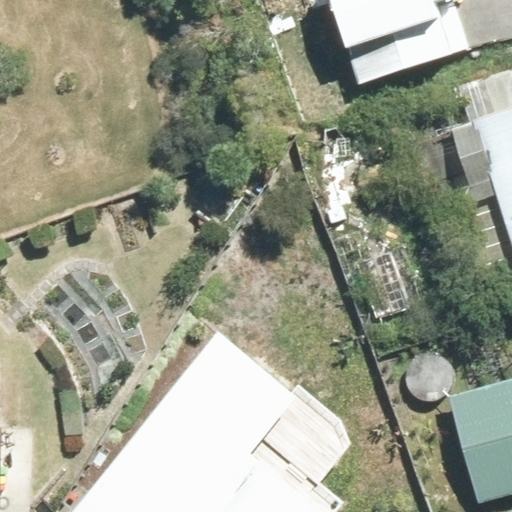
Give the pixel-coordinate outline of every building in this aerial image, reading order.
[(335,0),(348,37),(441,5),(439,0),(335,0)] [(441,5),(348,37),(360,77),(454,44),(441,5)] [(474,117),(453,124),(473,180),(492,175),(511,236),(511,69),(464,85),(474,117)] [(461,331),(476,374),(511,362),(511,353),(501,318),(461,331)] [(329,511),(343,496),(320,478),(353,435),(344,410),(299,374),(296,378),(222,319),(69,511),(329,511)] [(14,479),(14,425),(13,349),(0,349),(0,504),(14,505),(14,479)] [(511,371),(449,391),(480,498),(511,487),(511,371)] [(31,423),(14,425),(14,479),(33,478),(31,423)]
